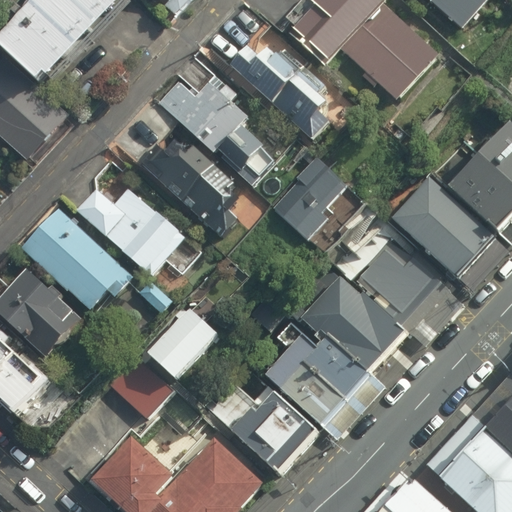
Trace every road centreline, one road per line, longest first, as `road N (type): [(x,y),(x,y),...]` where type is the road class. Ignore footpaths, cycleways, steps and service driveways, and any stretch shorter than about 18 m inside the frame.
road 1 (residential): [(0,242),(231,0)]
road 2 (secondary): [(511,306),(317,511)]
